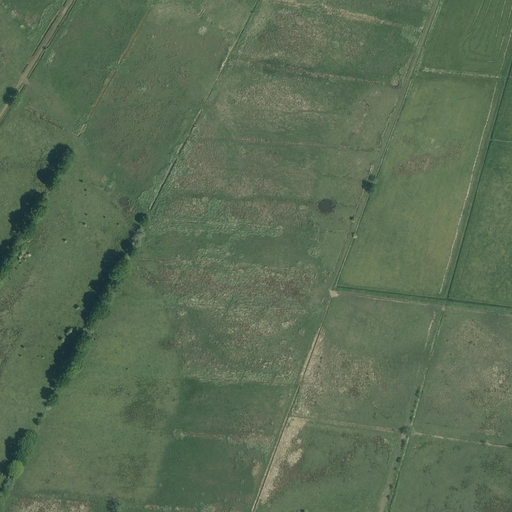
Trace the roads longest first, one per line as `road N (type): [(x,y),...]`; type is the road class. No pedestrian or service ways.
road 1 (track): [(248,511),(437,0)]
road 2 (track): [(71,0),(0,116)]
